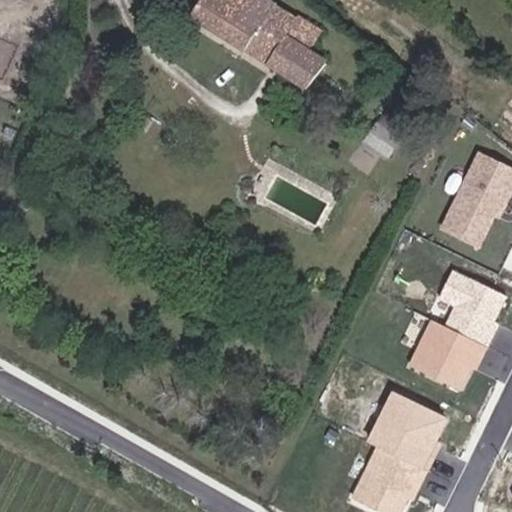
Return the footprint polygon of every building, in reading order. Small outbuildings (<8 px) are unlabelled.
[(299,53),(311,33),(266,0),(191,0),(190,2),(301,84),(315,65),(299,53)] [(511,183),(511,165),(478,151),(443,229),(484,247),(511,183)] [(444,327),(490,349),(502,324),(497,322),(509,297),(455,271),(441,299),(454,306),(444,327)] [(444,327),(431,320),(408,365),(468,394),(490,349),(444,327)] [(449,418),(393,390),(366,443),(376,448),(351,498),(379,511),(408,511),(441,445),(437,443),(449,418)]
